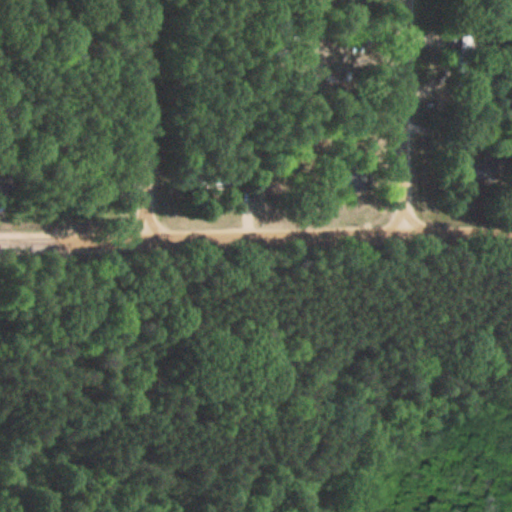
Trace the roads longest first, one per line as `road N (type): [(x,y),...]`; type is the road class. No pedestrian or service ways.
road 1 (residential): [(0,240),(511,230)]
road 2 (residential): [(143,237),(152,0)]
road 3 (residential): [(406,232),(406,0)]
